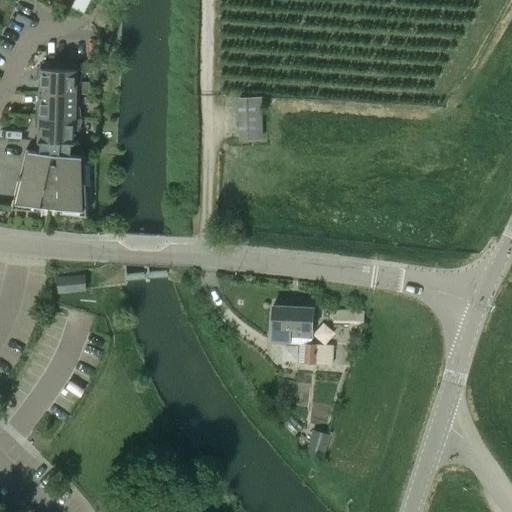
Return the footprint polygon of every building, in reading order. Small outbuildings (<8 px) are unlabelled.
[(41,68),(40,93),(76,94),(77,69),(41,68)] [(75,118),(76,94),(40,93),(39,117),(75,118)] [(261,138),(260,98),(242,98),(243,139),(261,138)] [(75,143),(75,118),(39,117),(39,141),(41,142),(72,142),(75,143)] [(72,142),(41,142),(40,151),(26,149),(12,208),(87,216),(85,155),(71,154),(72,142)] [(57,278),(59,293),(86,290),(85,275),(57,278)] [(290,343),(299,344),(299,363),(317,364),(317,363),(333,364),(333,345),(311,344),(313,306),(275,304),(272,341),(290,342),(290,343)] [(350,323),(364,324),(365,310),(333,308),(332,331),(350,332),(350,323)] [(328,436),(315,432),(309,451),(322,455),(328,436)]
